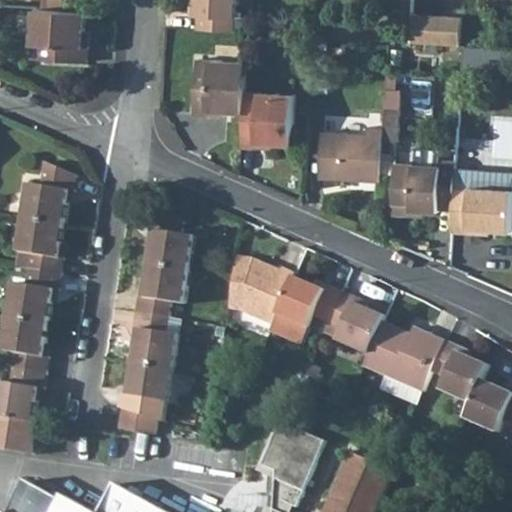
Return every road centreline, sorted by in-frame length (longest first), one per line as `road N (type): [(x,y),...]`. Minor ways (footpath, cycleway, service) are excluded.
road 1 (residential): [(130,154),(511,316)]
road 2 (residential): [(130,154),(83,437)]
road 3 (unknown): [(0,457),(218,485)]
road 4 (residential): [(144,0),(130,154)]
road 5 (residential): [(0,99),(130,154)]
